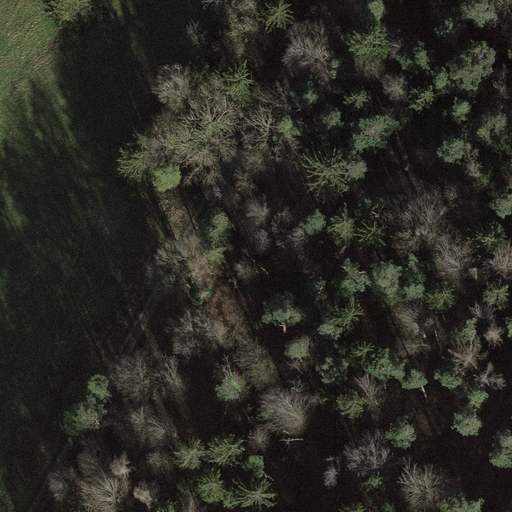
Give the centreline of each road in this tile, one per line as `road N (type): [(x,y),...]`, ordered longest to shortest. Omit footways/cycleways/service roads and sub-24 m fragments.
road 1 (track): [(34,511),(301,51),(348,0)]
road 2 (track): [(511,384),(452,511)]
